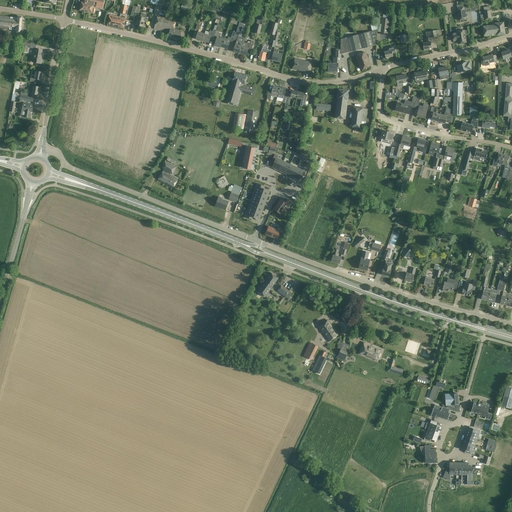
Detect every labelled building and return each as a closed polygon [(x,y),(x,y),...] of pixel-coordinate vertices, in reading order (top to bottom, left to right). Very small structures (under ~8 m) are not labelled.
[(91,0),(79,0),(79,2),(82,2),(80,10),(84,11),(84,12),(85,11),(85,10),(86,7),(88,7),(88,5),(87,5),(88,0),(91,1),(91,0)] [(85,11),(84,12),(88,13),(88,12),(92,13),(94,5),(96,6),(96,7),(103,8),(104,0),(109,0),(111,0),(110,0),(91,0),(91,1),(88,0),(87,5),(88,5),(88,7),(86,7),(85,10),(85,11)] [(192,7),(182,4),(180,11),(190,13),(192,7)] [(463,7),(463,4),(456,5),(457,8),(456,9),(458,21),(466,20),(464,7),(463,7)] [(491,15),(490,10),(483,11),(484,21),(492,20),(491,15)] [(145,14),(142,14),(141,14),(141,17),(138,16),(136,25),(143,27),(145,21),(146,18),(145,18),(145,15),(145,14)] [(18,18),(0,15),(0,28),(16,30),(16,32),(21,32),(22,17),(18,16),(18,18)] [(119,17),(109,15),(107,26),(115,27),(116,24),(116,23),(117,23),(117,21),(118,21),(119,17)] [(164,28),(166,28),(166,25),(175,26),(176,20),(157,16),(154,29),(163,31),(164,28)] [(125,18),(119,17),(118,21),(117,21),(117,23),(116,23),(116,24),(115,27),(124,30),(125,18)] [(387,33),(389,19),(382,18),(380,32),(387,33)] [(258,37),(262,23),(257,21),(253,35),(258,37)] [(358,34),(362,48),(376,45),(377,33),(378,22),(370,24),(372,31),(358,34)] [(504,29),(503,22),(495,23),(495,24),(482,25),(484,36),(496,35),(497,35),(505,34),(504,29)] [(174,29),(175,26),(166,25),(166,28),(170,29),(169,37),(179,40),(180,35),(181,31),(174,29)] [(456,33),(452,34),(452,36),(453,41),(458,40),(458,44),(466,42),(465,37),(465,34),(464,31),(464,30),(460,31),(460,28),(456,29),(456,33)] [(204,34),(202,40),(209,43),(211,36),(211,35),(214,36),(216,30),(213,29),(212,31),(210,31),(208,35),(204,34)] [(216,30),(214,36),(217,37),(216,38),(217,38),(214,45),(221,47),(223,40),(219,39),(221,34),(218,33),(219,31),(216,30)] [(435,30),(430,31),(425,32),(426,38),(426,42),(422,43),(424,50),(432,49),(430,42),(430,38),(430,37),(431,38),(436,37),(436,34),(435,32),(435,30)] [(196,38),(202,40),(204,34),(198,32),(196,38)] [(230,41),(233,42),(236,33),(233,32),(231,38),(228,37),(227,39),(224,38),(223,40),(221,47),(227,49),(229,42),(230,42),(230,41)] [(233,51),(240,53),(243,42),(244,38),(238,36),(239,34),(236,33),(233,42),(236,43),(233,51)] [(341,39),(341,54),(362,48),(358,34),(343,38),(341,39)] [(272,45),(274,39),(273,39),(272,43),(268,42),(268,43),(265,42),(264,46),(270,48),(271,45),(272,45)] [(341,54),(341,39),(340,49),(336,49),(336,54),(337,54),(337,58),(334,57),(334,64),(328,63),(328,66),(328,71),(328,73),(332,73),(332,71),(337,71),(337,68),(340,68),(340,63),(340,54),(341,54)] [(240,53),(246,55),(248,49),(249,49),(250,49),(251,49),(252,48),(254,42),(251,40),(250,43),(247,42),(246,43),(243,42),(240,53)] [(31,44),(23,42),(22,47),(21,47),(20,52),(28,53),(29,48),(30,49),(31,44)] [(388,51),(384,52),(385,58),(386,58),(387,59),(389,58),(389,57),(393,56),(392,53),(396,52),(394,46),(387,48),(388,51)] [(259,54),(258,59),(265,61),(267,62),(267,61),(268,61),(269,58),(271,50),(262,48),(261,52),(259,51),(259,54)] [(33,62),(41,63),(42,58),(41,58),(42,50),(35,49),(33,62)] [(278,50),(274,49),(274,53),(273,53),(272,60),(280,62),(281,54),(278,53),(278,50)] [(508,50),(508,49),(505,50),(505,51),(501,53),(503,59),(504,62),(507,61),(506,58),(511,57),(509,50),(508,50)] [(369,63),(365,52),(356,56),(360,67),(360,66),(361,69),(370,66),(369,63)] [(492,56),(492,55),(482,58),(484,64),(482,65),(483,69),(489,67),(489,65),(489,64),(497,62),(497,60),(496,55),(492,56)] [(302,60),(295,58),(293,64),(292,69),(309,73),(310,68),(311,62),(302,60)] [(466,63),(466,62),(460,64),(460,65),(456,66),(458,72),(460,72),(461,73),(471,70),(470,69),(471,69),(469,62),(466,63)] [(447,67),(438,68),(439,73),(439,75),(440,80),(446,78),(449,77),(448,74),(448,72),(447,67)] [(42,72),(33,70),(32,74),(35,75),(35,78),(31,77),(30,81),(37,83),(38,79),(41,80),(41,79),(42,79),(42,76),(41,76),(42,72)] [(414,73),(416,81),(416,83),(417,83),(419,83),(420,82),(420,80),(427,79),(426,71),(414,73)] [(228,98),(239,101),(247,75),(235,72),(228,98)] [(407,82),(406,75),(396,77),(398,87),(403,86),(402,83),(407,82)] [(462,83),(461,83),(452,82),(451,90),(454,90),(453,115),(461,115),(462,85),(467,86),(467,83),(462,83)] [(511,83),(506,83),(503,116),(508,117),(507,121),(510,122),(510,130),(511,130),(511,83)] [(39,87),(33,86),(30,86),(29,93),(38,95),(39,87)] [(271,96),(277,97),(278,94),(280,86),(279,86),(279,87),(273,86),(271,93),(268,93),(267,99),(270,100),(271,96)] [(282,103),(286,103),(287,97),(284,96),(286,88),(285,88),(284,89),(283,88),(283,87),(280,86),(278,94),(277,97),(283,99),(282,103)] [(349,90),(338,89),(337,94),(337,98),(334,118),(345,119),(348,100),(348,95),(349,90)] [(297,98),(295,105),(298,106),(304,108),(306,101),(307,97),(304,96),(304,93),(298,92),(297,95),(297,98)] [(27,97),(20,95),(16,95),(16,94),(13,94),(13,95),(10,111),(14,112),(16,102),(15,101),(16,97),(20,97),(20,100),(27,101),(28,97),(27,97)] [(413,108),(416,94),(414,94),(411,102),(405,100),(404,104),(397,102),(395,110),(409,114),(411,107),(413,108)] [(33,105),(23,103),(21,116),(29,118),(30,111),(32,112),(33,105)] [(428,105),(424,104),(423,107),(419,106),(417,116),(424,118),(428,105)] [(477,106),(470,105),(469,117),(477,117),(477,106)] [(359,107),(353,106),(353,111),(351,123),(352,123),(352,128),(354,128),(359,129),(360,124),(361,124),(361,123),(365,124),(365,122),(363,122),(364,108),(363,108),(359,107)] [(438,121),(440,114),(436,113),(437,108),(431,106),(430,112),(429,116),(432,117),(431,120),(438,121)] [(438,121),(445,123),(445,121),(448,122),(452,123),(454,116),(450,115),(450,109),(446,108),(444,115),(440,114),(438,121)] [(258,112),(248,110),(244,132),(246,133),(247,131),(255,132),(258,112)] [(233,128),(243,130),(245,114),(236,113),(233,128)] [(472,118),(471,124),(462,122),(461,122),(460,125),(461,126),(460,129),(464,130),(464,131),(464,130),(464,131),(467,132),(467,131),(471,132),(472,132),(473,128),(477,129),(478,119),(472,118)] [(391,133),(383,130),(381,138),(380,142),(391,145),(392,141),(393,141),(394,135),(390,134),(390,133),(391,133)] [(401,143),(397,142),(393,159),(397,160),(400,148),(403,149),(404,145),(409,146),(411,138),(403,135),(401,143)] [(423,139),(418,138),(418,140),(418,139),(416,144),(413,143),(408,162),(408,165),(411,165),(412,163),(416,150),(423,152),(425,141),(422,141),(423,139)] [(389,157),(393,159),(397,142),(396,148),(392,147),(389,157)] [(439,145),(431,143),(428,154),(432,155),(433,151),(437,152),(439,145)] [(244,156),(243,162),(244,163),(244,164),(244,167),(247,168),(251,169),(252,169),(253,169),(254,166),(256,155),(255,155),(254,155),(255,148),(248,146),(247,153),(246,156),(244,156)] [(270,146),(268,157),(271,158),(273,151),(277,152),(278,148),(270,146)] [(445,152),(443,159),(446,159),(447,156),(451,157),(451,161),(454,162),(457,153),(453,152),(454,149),(447,147),(445,152)] [(468,152),(463,170),(467,171),(471,158),(473,159),(473,160),(474,160),(478,161),(479,161),(479,158),(485,159),(486,159),(488,151),(476,148),(475,154),(472,153),(473,153),(468,151),(468,152)] [(491,165),(497,167),(497,165),(501,166),(501,164),(501,163),(504,154),(498,153),(496,159),(493,158),(491,165)] [(279,169),(283,161),(277,158),(278,156),(277,156),(275,154),(272,160),(275,162),(273,166),(279,169)] [(501,164),(505,165),(503,173),(504,173),(503,177),(506,178),(510,169),(511,163),(508,162),(510,156),(504,154),(501,163),(501,164)] [(176,166),(165,160),(162,164),(165,166),(163,169),(172,174),(176,166)] [(286,172),(291,162),(290,164),(283,161),(279,169),(286,172)] [(293,175),(297,165),(291,162),(286,172),(293,175)] [(293,175),(296,177),(299,178),(299,179),(301,174),(304,176),(307,170),(306,169),(304,168),(303,170),(302,170),(296,167),(297,165),(293,175)] [(178,179),(163,170),(157,180),(173,188),(178,179)] [(256,193),(266,196),(268,191),(263,189),(264,186),(257,183),(256,186),(256,187),(258,187),(256,193)] [(228,190),(231,191),(228,199),(236,202),(242,187),(234,185),(233,187),(229,186),(228,190)] [(254,198),(264,202),(266,196),(256,193),(254,198)] [(222,198),(219,197),(215,206),(219,207),(219,206),(225,208),(225,209),(225,210),(228,202),(222,199),(222,198)] [(470,197),(467,205),(478,208),(480,201),(477,200),(477,199),(470,197)] [(252,203),(262,207),(264,202),(254,198),(252,203)] [(280,200),(274,209),(279,213),(280,213),(281,213),(283,210),(283,211),(286,206),(288,208),(292,203),(287,199),(285,202),(283,201),(281,199),(280,200)] [(250,209),(260,212),(262,207),(252,203),(250,209)] [(260,212),(250,209),(249,211),(248,214),(246,213),(246,214),(245,217),(251,219),(252,218),(252,216),(258,218),(260,212)] [(253,230),(255,224),(246,221),(244,227),(253,230)] [(266,234),(274,237),(274,236),(276,237),(277,238),(279,234),(282,236),(284,229),(279,227),(277,230),(272,228),(269,227),(268,228),(266,234)] [(394,232),(388,244),(393,246),(399,235),(394,232)] [(359,238),(353,244),(356,247),(362,242),(359,238)] [(341,241),(337,240),(333,255),(331,261),(339,263),(341,257),(336,256),(337,254),(339,248),(341,241)] [(369,248),(371,249),(379,252),(381,245),(373,242),(373,243),(371,242),(369,248)] [(341,254),(345,255),(347,250),(348,250),(350,244),(344,243),(343,248),(341,254)] [(412,251),(407,248),(402,254),(407,258),(412,251)] [(369,252),(363,251),(361,261),(359,268),(367,270),(369,259),(367,259),(369,252)] [(383,268),(381,274),(385,275),(385,276),(388,277),(388,276),(389,276),(391,270),(390,270),(391,264),(385,262),(384,268),(383,268)] [(453,265),(448,263),(445,272),(443,271),(441,276),(444,277),(446,272),(450,273),(453,265)] [(416,268),(411,267),(410,274),(406,273),(404,280),(412,282),(414,275),(416,268)] [(265,297),(278,278),(271,273),(257,291),(265,297)] [(435,279),(425,277),(423,284),(433,287),(435,279)] [(452,291),(452,289),(456,290),(458,281),(447,278),(446,282),(444,282),(442,289),(444,290),(444,291),(446,292),(447,290),(452,291)] [(475,285),(465,283),(464,287),(463,287),(461,294),(471,296),(473,289),(474,290),(475,285)] [(289,291),(281,285),(277,291),(285,297),(289,291)] [(490,293),(491,289),(484,287),(481,299),(488,300),(490,293)] [(497,291),(491,289),(490,293),(488,300),(494,302),(495,297),(496,294),(497,291)] [(500,303),(506,305),(508,297),(509,293),(503,292),(502,296),(501,298),(500,303)] [(338,335),(327,320),(318,327),(329,341),(338,335)] [(318,346),(310,342),(303,356),(312,360),(318,346)] [(382,350),(365,343),(361,354),(378,361),(380,354),(382,350)] [(341,348),(337,358),(345,361),(348,351),(341,348)] [(320,355),(313,370),(318,373),(319,371),(326,358),(324,357),(326,353),(323,351),(320,355)] [(391,359),(387,371),(395,374),(397,368),(394,367),(395,360),(391,359)] [(429,378),(419,374),(417,381),(427,384),(429,378)] [(434,385),(429,398),(435,400),(439,387),(434,385)] [(501,406),(511,408),(511,403),(511,387),(506,386),(501,406)] [(458,393),(445,394),(446,407),(455,410),(454,404),(459,404),(458,393)] [(473,402),(471,412),(478,414),(480,404),(473,402)] [(480,404),(478,414),(480,414),(485,416),(485,418),(490,420),(492,413),(487,412),(488,406),(480,404)] [(433,408),(431,416),(435,417),(436,416),(438,416),(440,417),(447,419),(450,413),(448,412),(449,409),(445,408),(442,407),(441,410),(433,408)] [(427,422),(424,428),(427,430),(439,434),(441,427),(436,425),(437,422),(431,420),(430,423),(427,422)] [(426,433),(424,439),(424,440),(424,439),(430,442),(431,439),(436,441),(439,434),(427,430),(430,431),(428,434),(426,433)] [(477,440),(479,434),(478,434),(475,433),(468,430),(466,436),(477,440)] [(464,442),(475,446),(477,440),(466,436),(464,442)] [(462,448),(465,449),(464,452),(471,454),(472,452),(474,447),(475,446),(464,442),(462,448)] [(431,445),(424,445),(425,454),(425,463),(436,463),(436,453),(435,449),(431,449),(431,445)] [(472,466),(468,466),(468,463),(462,463),(461,475),(468,475),(468,480),(471,480),(472,466)]
